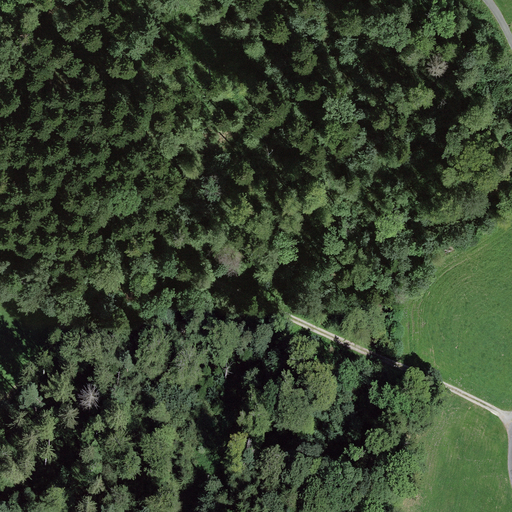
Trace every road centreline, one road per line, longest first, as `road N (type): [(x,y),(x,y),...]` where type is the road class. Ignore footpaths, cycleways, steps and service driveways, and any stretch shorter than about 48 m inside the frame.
road 1 (track): [(511,418),(193,269),(133,273),(89,303)]
road 2 (track): [(0,404),(89,303)]
